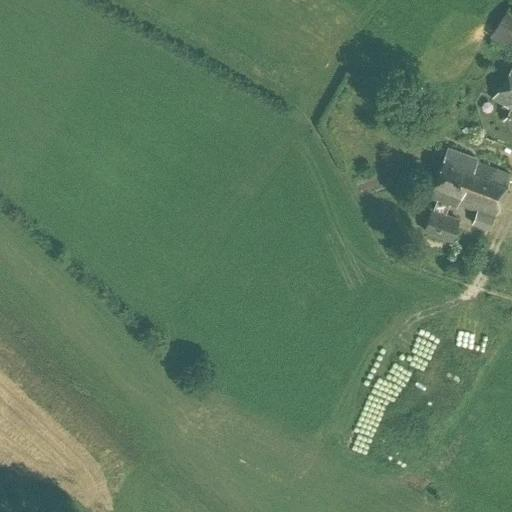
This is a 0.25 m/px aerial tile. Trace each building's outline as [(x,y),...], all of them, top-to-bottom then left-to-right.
[(511,10),(507,8),(488,37),(511,51),(511,10)] [(511,63),(490,99),(508,110),(501,122),(511,128),(511,63)] [(488,229),(509,175),(475,162),(476,159),(447,148),(428,197),(435,200),(431,211),(430,211),(423,230),(450,241),(458,221),(444,215),(449,204),(455,207),(456,204),(476,212),(471,223),(488,229)] [(486,371),(496,345),(486,341),(476,367),(486,371)] [(325,423),(333,410),(319,400),(310,414),(325,423)]
